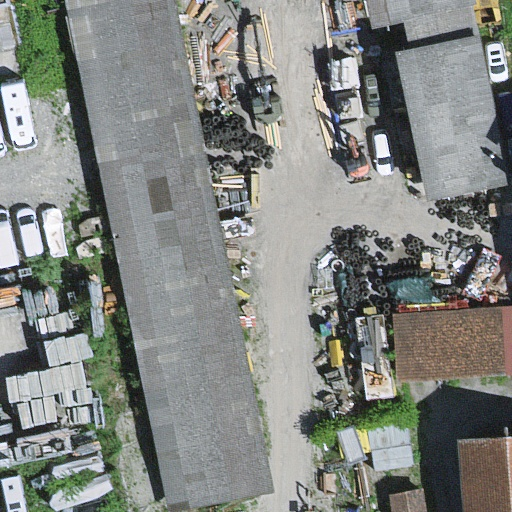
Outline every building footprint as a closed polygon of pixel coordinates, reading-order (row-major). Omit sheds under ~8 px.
[(179,0),(70,0),(172,511),(277,491),(179,0)] [(372,0),(378,28),(408,21),(476,6),(482,5),(480,0),(372,0)] [(484,39),(476,6),(408,21),(415,54),(484,39)] [(415,54),(403,58),(435,203),(511,185),(511,164),(484,39),(415,54)] [(0,281),(0,356),(84,344),(73,271),(0,281)] [(511,305),(394,315),(400,385),(511,375),(511,305)] [(64,380),(2,393),(14,450),(76,437),(64,380)] [(511,511),(511,438),(466,443),(473,511),(511,511)] [(430,511),(427,492),(392,499),(394,511),(430,511)]
